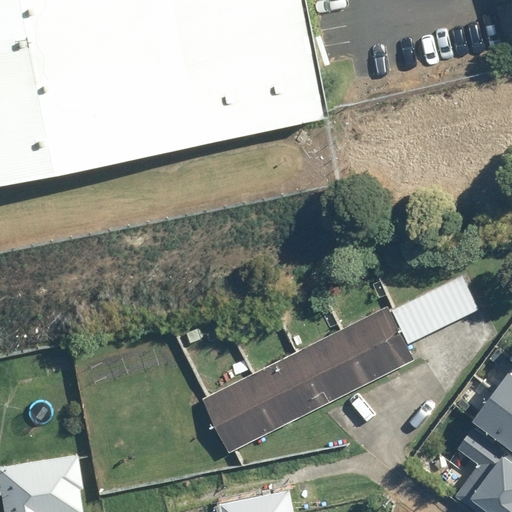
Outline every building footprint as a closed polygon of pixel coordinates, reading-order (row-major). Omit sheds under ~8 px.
[(0,0),(0,185),(320,122),(314,88),(295,0),(0,0)] [(406,291),(205,394),(233,449),(417,354),(411,344),(482,308),(464,273),(411,301),(406,291)] [(55,341),(8,351),(16,392),(56,383),(55,378),(72,375),(68,353),(58,355),(55,341)] [(511,511),(511,353),(509,357),(511,359),(511,365),(455,443),(484,465),(466,489),(497,511),(511,511)] [(77,451),(0,461),(0,484),(3,511),(66,511),(85,509),(77,451)] [(298,511),(293,486),(226,500),(228,511),(298,511)]
